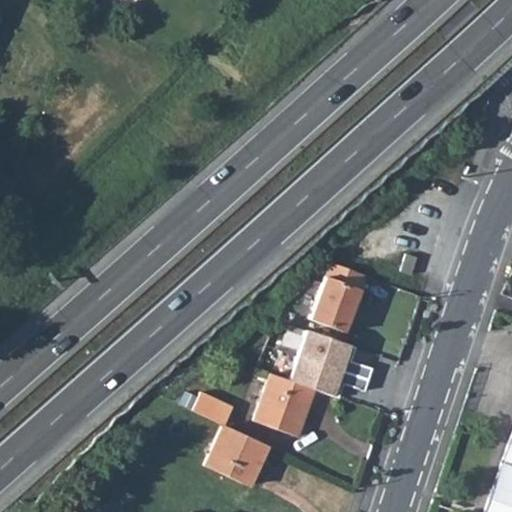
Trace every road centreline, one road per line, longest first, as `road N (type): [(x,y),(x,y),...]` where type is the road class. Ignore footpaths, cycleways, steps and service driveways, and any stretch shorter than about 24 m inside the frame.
road 1 (trunk): [(0,469),(511,8)]
road 2 (trunk): [(430,0),(0,386)]
road 3 (residential): [(390,511),(511,174)]
